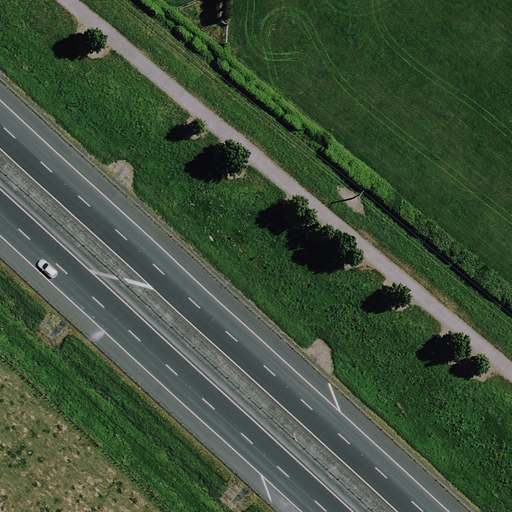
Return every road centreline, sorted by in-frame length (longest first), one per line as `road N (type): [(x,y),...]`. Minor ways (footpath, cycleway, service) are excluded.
road 1 (motorway): [(0,120),(428,511)]
road 2 (motorway): [(331,511),(0,210)]
